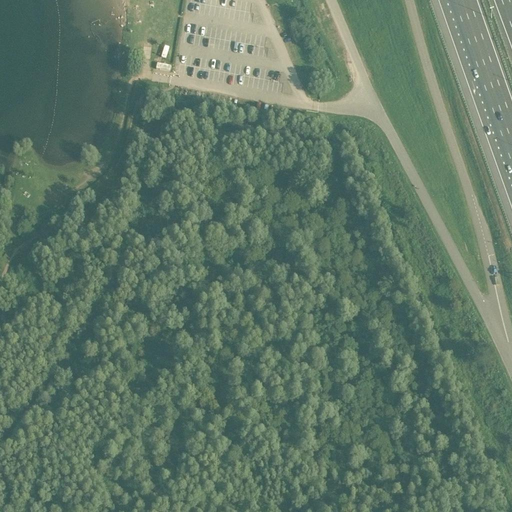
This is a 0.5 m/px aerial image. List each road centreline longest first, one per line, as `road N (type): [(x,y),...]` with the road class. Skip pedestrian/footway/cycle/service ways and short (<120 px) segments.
road 1 (unclassified): [(408,0),(489,256),(490,315)]
road 2 (unclassified): [(490,315),(374,100)]
road 3 (motorway): [(462,0),(511,139)]
